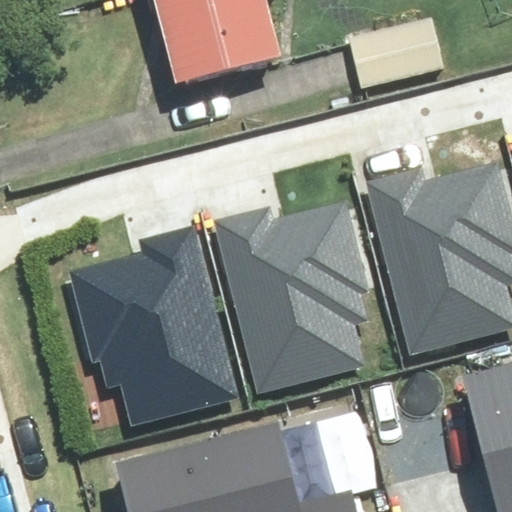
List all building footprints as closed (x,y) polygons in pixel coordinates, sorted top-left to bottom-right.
[(300,0),(177,0),(201,90),(316,61),(300,0)] [(439,14),(355,37),(370,91),(454,68),(439,14)] [(511,155),(510,147),(433,166),(431,156),(381,169),(423,334),(511,311),(511,155)] [(361,293),(369,291),(345,197),(268,217),(266,207),(215,220),(257,384),(361,359),(351,320),(367,316),(361,293)] [(74,264),(97,357),(105,355),(111,379),(127,375),(136,413),(240,387),(198,222),(148,235),(150,245),(74,264)] [(511,511),(511,355),(463,368),(498,511),(511,511)] [(129,452),(142,511),(370,511),(363,479),(303,494),(284,415),(129,452)]
